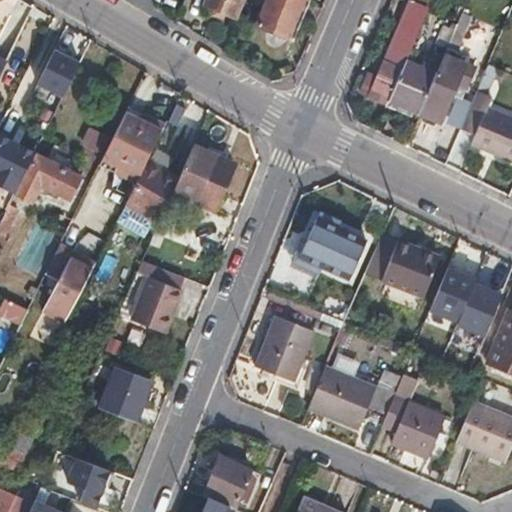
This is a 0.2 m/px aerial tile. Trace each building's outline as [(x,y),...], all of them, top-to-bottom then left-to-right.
[(204,0),(204,2),(238,17),(245,0),(204,0)] [(287,37),(302,0),(267,0),(257,24),(287,37)] [(363,92),(388,103),(389,100),(406,60),(427,11),(410,3),(377,80),(369,76),(363,92)] [(437,73),(420,113),(441,121),(457,84),(467,88),(476,68),(455,58),(472,17),(463,12),(437,73)] [(54,50),(37,85),(62,97),(79,63),(54,50)] [(389,100),(420,113),(437,73),(406,60),(389,100)] [(489,64),(477,91),(488,96),(500,68),(489,64)] [(477,91),(473,100),(462,127),(477,134),(473,143),(511,160),(511,116),(489,107),(493,98),(488,96),(477,91)] [(448,122),(462,127),(473,100),(460,94),(448,122)] [(139,120),(125,113),(112,140),(104,154),(102,158),(116,164),(113,171),(136,183),(149,156),(164,124),(142,113),(139,120)] [(82,143),(104,154),(112,140),(89,129),(82,143)] [(0,133),(0,177),(18,187),(35,152),(0,133)] [(182,170),(173,190),(213,208),(232,164),(192,146),(182,170)] [(36,155),(17,194),(33,203),(41,186),(67,199),(78,177),(36,155)] [(136,183),(130,195),(160,208),(164,210),(173,190),(182,170),(149,156),(136,183)] [(130,195),(120,214),(150,227),(160,208),(130,195)] [(18,210),(9,205),(0,222),(0,231),(6,235),(18,210)] [(317,219),(301,257),(349,279),(365,241),(317,219)] [(437,259),(382,235),(365,274),(420,297),(437,259)] [(61,326),(90,268),(56,251),(39,285),(53,291),(41,316),(61,326)] [(140,299),(172,314),(182,289),(179,288),(185,276),(142,260),(137,272),(150,277),(140,299)] [(476,280),(448,268),(429,312),(457,324),(475,283),(476,280)] [(502,295),(475,283),(457,324),(456,328),(483,339),(502,295)] [(325,313),(277,294),(275,302),(322,321),(325,313)] [(2,297),(0,301),(0,315),(17,324),(25,308),(2,297)] [(165,332),(172,314),(140,299),(132,319),(165,332)] [(97,301),(87,322),(107,331),(117,311),(97,301)] [(511,309),(508,308),(486,362),(511,372),(511,309)] [(275,315),(255,366),(294,382),(315,331),(275,315)] [(336,354),(331,368),(354,376),(359,362),(336,354)] [(323,367),(306,407),(355,428),(366,404),(385,412),(393,396),(394,392),(396,387),(377,379),(372,388),(323,367)] [(99,407),(135,421),(149,382),(115,368),(99,407)] [(396,387),(394,392),(407,398),(415,380),(403,374),(396,387)] [(511,391),(487,382),(480,401),(511,412),(511,391)] [(385,412),(381,422),(394,428),(390,440),(426,455),(442,417),(393,396),(385,412)] [(511,416),(473,399),(455,439),(502,461),(511,437),(511,416)] [(13,429),(0,454),(0,463),(17,472),(33,439),(13,429)] [(95,507),(110,470),(76,457),(68,482),(84,488),(79,501),(95,507)] [(220,459),(198,511),(236,511),(240,504),(248,506),(260,475),(220,459)] [(0,488),(0,511),(23,511),(28,502),(0,488)] [(314,511),(313,511),(317,502),(300,496),(293,511),(314,511)] [(62,511),(35,500),(29,511),(62,511)] [(340,511),(317,502),(313,511),(314,511),(340,511)]
